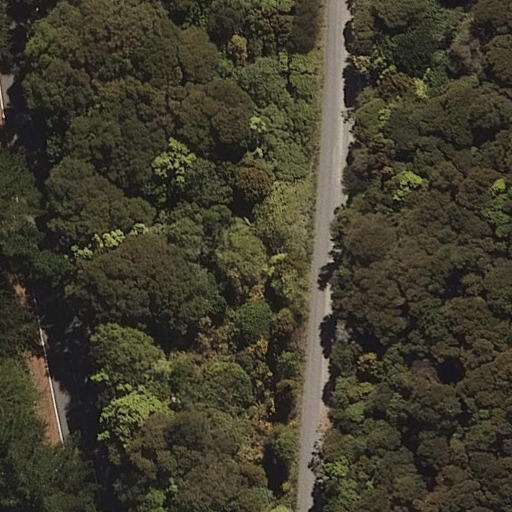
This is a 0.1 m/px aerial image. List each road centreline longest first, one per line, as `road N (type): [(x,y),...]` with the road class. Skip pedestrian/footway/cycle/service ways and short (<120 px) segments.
road 1 (secondary): [(98,511),(13,0)]
road 2 (tertiary): [(321,511),(340,0)]
